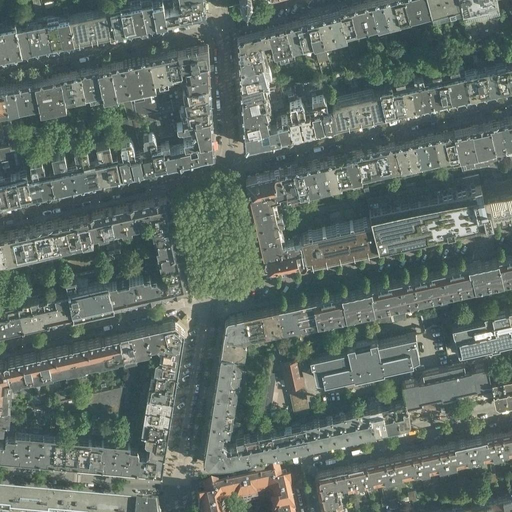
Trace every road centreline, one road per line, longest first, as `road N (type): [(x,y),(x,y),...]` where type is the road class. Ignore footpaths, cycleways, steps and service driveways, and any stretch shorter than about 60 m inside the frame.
road 1 (residential): [(511,229),(205,298)]
road 2 (residential): [(226,165),(511,100)]
road 3 (residential): [(0,72),(218,23)]
road 4 (residential): [(296,463),(511,415)]
road 5 (residential): [(0,346),(205,298)]
road 6 (residential): [(187,174),(0,217)]
road 7 (residential): [(205,298),(177,486)]
road 8 (unclassified): [(177,486),(0,470)]
road 9 (residential): [(218,23),(226,165)]
road 10 (residential): [(187,174),(209,275),(205,298)]
road 11 (residential): [(177,486),(296,463)]
